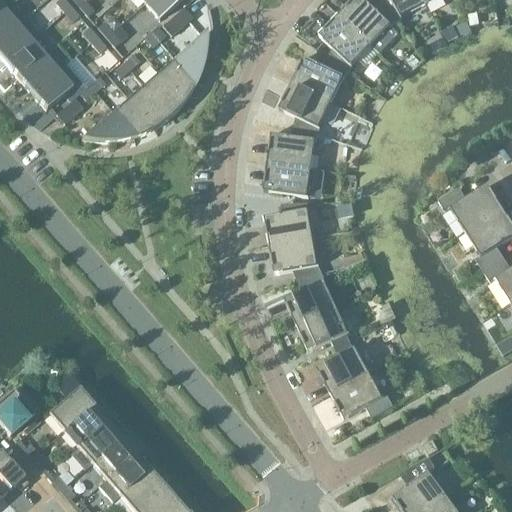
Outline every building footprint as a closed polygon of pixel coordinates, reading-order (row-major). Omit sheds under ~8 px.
[(0,0),(0,16),(11,7),(4,0),(0,0)] [(61,0),(55,5),(63,15),(70,9),(62,0),(61,0)] [(70,0),(78,10),(85,4),(89,0),(70,0)] [(151,0),(144,6),(159,23),(184,0),(151,0)] [(361,0),(355,0),(338,18),(370,48),(389,28),(390,29),(391,28),(391,27),(395,24),(381,5),(373,11),(361,0)] [(387,0),(381,5),(395,24),(400,20),(401,21),(402,21),(401,19),(426,6),(422,0),(387,0)] [(85,4),(78,10),(87,19),(93,13),(85,4)] [(0,43),(24,22),(11,7),(0,16),(0,43)] [(70,9),(63,15),(72,25),(79,19),(70,9)] [(163,29),(171,39),(190,22),(182,12),(163,29)] [(476,16),(468,17),(469,28),(478,27),(476,16)] [(333,53),(327,61),(347,74),(351,69),(352,70),(352,69),(351,68),(370,48),(338,18),(318,39),(333,53)] [(0,62),(4,67),(37,38),(24,22),(0,43),(0,62)] [(97,31),(105,40),(112,34),(103,25),(97,31)] [(451,27),(441,33),(446,45),(457,39),(451,27)] [(157,29),(151,35),(159,45),(166,39),(157,29)] [(82,36),(90,46),(97,40),(88,30),(82,36)] [(112,34),(105,40),(114,50),(120,44),(112,34)] [(206,34),(174,62),(196,87),(197,84),(199,79),(201,74),(202,68),(204,62),(205,55),(205,49),(206,42),(206,40),(206,34)] [(159,45),(151,35),(144,40),(153,50),(159,45)] [(12,75),(18,82),(51,53),(37,38),(4,67),(11,75),(12,75)] [(97,40),(90,46),(99,55),(105,50),(97,40)] [(24,90),(31,98),(64,69),(51,53),(18,82),(24,89),(24,90)] [(131,59),(124,66),(129,73),(137,66),(131,59)] [(304,60),(291,86),(331,105),(343,80),(344,81),(345,80),(344,79),(347,74),(327,61),(321,69),(304,60)] [(174,62),(158,75),(184,105),(189,99),(192,94),(194,89),(196,87),(174,62)] [(129,73),(124,66),(116,72),(122,79),(129,73)] [(64,69),(31,98),(38,106),(39,105),(46,113),(62,99),(68,106),(84,91),(64,69)] [(158,75),(143,88),(170,120),(172,118),(175,115),(179,112),(182,108),(184,105),(158,75)] [(99,80),(89,88),(95,95),(104,87),(99,80)] [(297,121),(294,130),(317,137),(318,131),(319,132),(320,131),(319,130),(331,105),(291,86),(278,112),(297,121)] [(95,95),(89,88),(79,97),(85,103),(95,95)] [(143,88),(128,102),(154,132),(159,128),(164,125),(168,122),(170,120),(143,88)] [(54,119),(62,129),(82,112),(73,102),(54,119)] [(128,102),(112,115),(134,140),(139,139),(145,136),(150,134),(154,132),(128,102)] [(134,140),(112,115),(80,143),(93,145),(100,145),(107,145),(113,145),(118,144),(123,143),(129,142),(134,140)] [(271,137),(267,165),(311,171),(314,144),(316,144),(316,143),(315,143),(317,137),(294,130),(291,139),(271,137)] [(311,171),(267,165),(263,194),(288,197),(288,199),(289,199),(289,197),(308,200),(308,199),(307,199),(311,171)] [(450,212),(465,236),(503,212),(487,188),(466,201),(459,191),(438,204),(445,215),(450,212)] [(287,216),(263,220),(269,248),(312,241),(307,213),(308,213),(308,212),(307,207),(287,207),(287,216)] [(475,262),(483,274),(504,261),(497,250),(511,240),(511,226),(503,212),(465,236),(480,259),(475,262)] [(294,273),(298,283),(320,276),(317,269),(319,269),(318,268),(317,268),(312,241),(269,248),(274,277),(294,273)] [(495,283),(511,306),(511,305),(511,271),(511,272),(504,261),(483,274),(490,286),(495,283)] [(284,302),(296,328),(336,310),(324,285),(325,284),(325,283),(323,284),(320,276),(298,283),(302,294),(284,302)] [(383,312),(378,322),(380,326),(391,321),(395,320),(390,309),(386,311),(383,312)] [(336,310),(296,328),(307,354),(326,346),(330,344),(334,352),(349,344),(346,337),(348,336),(349,336),(348,335),(347,335),(336,310)] [(334,362),(316,371),(330,397),(368,376),(355,351),(356,351),(356,350),(355,350),(353,351),(349,344),(334,352),(338,359),(334,362)] [(368,376),(330,397),(343,422),(366,410),(371,421),(393,409),(387,398),(382,400),(368,376)] [(69,377),(55,390),(65,402),(78,391),(80,389),(69,377)] [(39,413),(31,403),(18,388),(0,403),(0,433),(2,431),(9,439),(39,413)] [(48,417),(62,433),(92,407),(78,391),(65,402),(48,417)] [(62,433),(77,450),(107,424),(92,407),(62,433)] [(77,450),(69,457),(83,473),(91,466),(121,440),(107,424),(77,450)] [(91,466),(105,483),(135,456),(121,440),(91,466)] [(423,448),(428,458),(438,452),(432,443),(423,448)] [(22,452),(31,461),(37,456),(29,446),(22,452)] [(0,494),(3,498),(15,487),(20,492),(27,486),(0,454),(0,494)] [(37,456),(31,461),(39,471),(46,465),(37,456)] [(105,483),(97,490),(111,506),(119,499),(149,473),(135,456),(105,483)] [(412,486),(392,500),(400,511),(425,511),(445,498),(432,480),(428,475),(436,469),(430,462),(405,477),(412,486)] [(119,499),(130,511),(137,511),(164,489),(149,473),(119,499)] [(50,484),(59,494),(66,488),(57,478),(50,484)] [(66,488),(59,494),(68,504),(74,498),(66,488)] [(137,511),(170,511),(178,506),(164,489),(137,511)] [(455,511),(445,498),(425,511),(455,511)]
